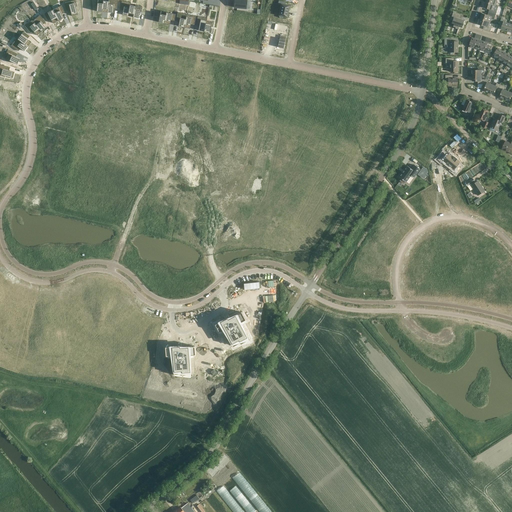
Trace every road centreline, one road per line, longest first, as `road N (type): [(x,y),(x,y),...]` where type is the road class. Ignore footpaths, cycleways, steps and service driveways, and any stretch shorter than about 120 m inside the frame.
road 1 (residential): [(140,511),(210,446),(307,290)]
road 2 (residential): [(0,214),(32,157),(29,90),(38,59),(60,37),(90,27)]
road 3 (residential): [(220,201),(250,98),(351,118)]
road 4 (residential): [(220,201),(304,219),(351,118)]
road 5 (residential): [(511,247),(461,217),(424,224),(397,260),(399,302)]
road 6 (residential): [(146,179),(170,84),(95,65)]
road 7 (residential): [(95,65),(74,159),(146,179)]
road 8 (residential): [(114,265),(91,261),(37,274),(11,257),(0,236)]
road 9 (residential): [(0,255),(38,282),(112,272)]
